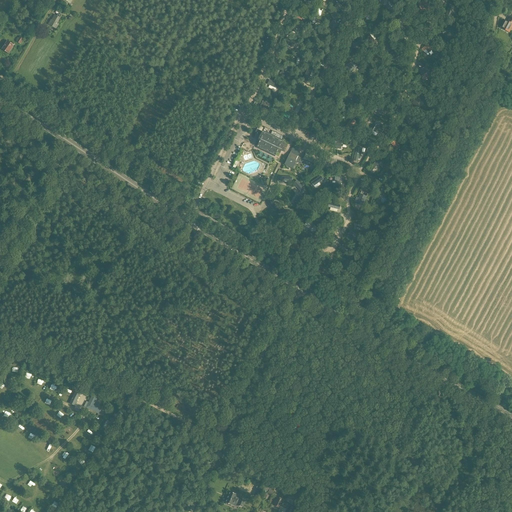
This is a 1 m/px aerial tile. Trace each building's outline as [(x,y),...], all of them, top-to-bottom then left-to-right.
[(394,6),(386,0),(383,0),(381,3),(390,11),(394,6)] [(426,0),(418,3),(422,11),(426,9),(427,13),(431,12),(426,0)] [(304,15),(293,10),(291,15),(302,20),(304,15)] [(59,18),(61,15),(59,14),(57,16),(55,15),(52,21),(51,20),(49,24),(56,28),(58,25),(57,24),(60,18),(59,18)] [(509,32),(511,26),(511,18),(510,17),(508,22),(505,20),(501,28),(509,32)] [(294,26),(292,31),(301,35),(303,29),(294,26)] [(449,38),(447,33),(451,31),(450,28),(441,31),(443,35),(445,39),(449,38)] [(354,47),(359,44),(356,39),(358,38),(355,35),(352,37),(353,39),(350,41),(354,47)] [(370,35),(367,38),(374,46),(377,42),(370,35)] [(287,40),(285,45),(286,45),(290,46),(291,47),(292,46),(298,49),(299,45),(293,43),(293,42),(287,40)] [(11,44),(8,41),(3,49),(3,50),(4,50),(5,51),(6,51),(8,53),(14,45),(13,45),(14,43),(12,42),(11,44)] [(310,43),(308,47),(322,54),(324,49),(310,43)] [(429,43),(421,49),(423,52),(426,50),(428,52),(427,52),(428,53),(433,49),(431,47),(432,47),(429,43)] [(403,54),(401,50),(398,51),(390,54),(392,58),(400,56),(400,55),(403,54)] [(357,67),(351,61),(345,68),(351,73),(357,67)] [(422,70),(419,72),(423,80),(429,77),(424,68),(421,69),(422,70)] [(286,69),(280,74),(285,81),(292,76),(286,69)] [(307,70),(301,82),(305,84),(311,72),(307,70)] [(269,80),(267,84),(278,89),(280,85),(269,80)] [(351,91),(346,96),(349,99),(351,98),(354,101),(357,98),(354,94),(355,94),(351,91)] [(419,98),(412,102),(416,109),(421,106),(419,103),(421,101),(419,98)] [(261,104),(260,108),(268,111),(269,108),(268,108),(269,104),(265,102),(265,101),(263,101),(262,104),(261,104)] [(387,112),(388,110),(378,105),(376,110),(375,111),(376,111),(382,114),(384,111),(387,112)] [(410,114),(404,117),(408,124),(414,121),(410,114)] [(347,124),(346,126),(350,129),(352,127),(356,122),(351,118),(347,124)] [(376,125),(372,131),(380,135),(383,129),(376,125)] [(262,133),(257,130),(254,135),(256,135),(254,138),(256,139),(260,141),(258,147),(276,156),(277,152),(279,153),(280,154),(280,153),(279,153),(280,151),(283,152),(285,147),(284,146),(285,144),(282,142),(283,140),(263,131),(262,133)] [(341,149),(341,144),(336,144),(336,142),(336,141),(333,141),(332,148),(341,149)] [(400,147),(394,141),(391,144),(396,150),(400,147)] [(285,165),(292,169),(296,161),(301,164),(303,159),(297,156),(302,146),(295,143),(288,158),(285,165)] [(356,150),(354,161),(358,161),(359,157),(360,158),(362,151),(362,148),(356,147),(356,150)] [(318,159),(308,155),(306,160),(316,164),(318,159)] [(375,162),(369,170),(371,172),(375,168),(376,169),(379,165),(375,162)] [(389,175),(387,176),(392,183),(399,178),(397,175),(394,177),(390,171),(387,172),(389,175)] [(321,176),(311,183),(314,186),(323,180),(321,176)] [(297,181),(293,184),(301,192),(304,189),(297,181)] [(358,198),(356,197),(355,201),(356,201),(356,203),(362,206),(367,196),(360,193),(358,198)] [(299,197),(294,207),(298,209),(303,199),(299,197)] [(271,199),(267,202),(275,211),(278,208),(271,199)] [(308,221),(304,225),(304,226),(309,230),(313,233),(317,228),(308,221)] [(350,231),(348,235),(357,241),(360,237),(350,231)] [(340,264),(337,269),(344,273),(350,262),(348,260),(345,266),(340,264)] [(76,390),(70,403),(74,405),(81,392),(76,390)] [(98,413),(101,408),(94,405),(97,399),(92,397),(88,405),(89,405),(87,407),(92,409),(91,410),(98,413)] [(114,424),(108,421),(104,428),(110,431),(114,424)] [(269,488),(270,484),(267,483),(262,493),(263,493),(261,497),(265,499),(268,494),(266,493),(268,487),(269,488)] [(242,507),(245,500),(241,498),(240,499),(235,497),(237,494),(230,491),(225,502),(226,503),(226,504),(231,506),(231,505),(232,505),(233,502),(238,504),(238,505),(242,507)] [(296,502),(299,497),(290,492),(287,496),(288,496),(287,499),(291,501),(292,500),(296,502)] [(287,509),(290,504),(283,501),(284,499),(277,497),(273,505),(280,508),(281,507),(286,509),(284,511),(291,511),(292,511),(289,510),(287,509)]
